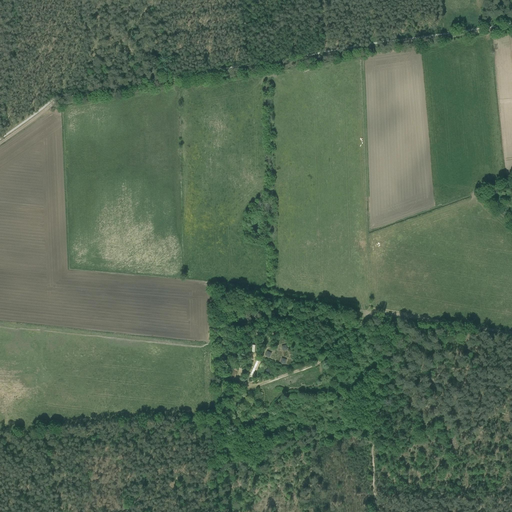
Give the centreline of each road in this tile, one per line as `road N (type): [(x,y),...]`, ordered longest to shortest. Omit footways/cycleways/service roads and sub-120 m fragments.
road 1 (track): [(363,48),(75,94),(0,142)]
road 2 (track): [(212,420),(217,328),(236,291),(370,313)]
road 3 (track): [(363,48),(511,25)]
road 4 (track): [(370,313),(511,336)]
road 5 (track): [(253,386),(318,362),(370,313)]
